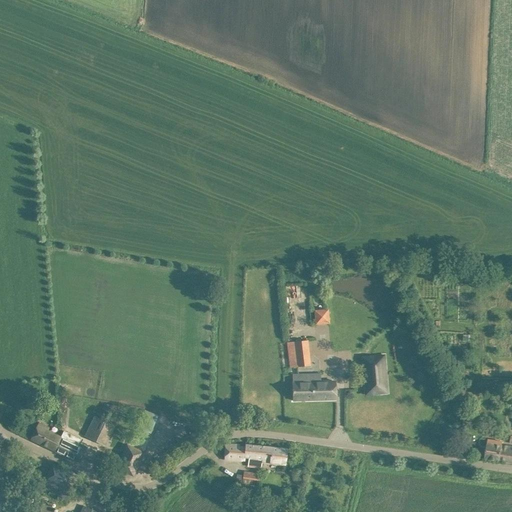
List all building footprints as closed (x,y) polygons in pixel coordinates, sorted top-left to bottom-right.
[(327,310),(315,311),(316,323),(328,322),(327,310)] [(287,344),(289,358),(290,367),(304,366),(303,356),(309,355),(307,342),(306,342),(287,344)] [(384,355),(362,357),(365,395),(387,393),(384,355)] [(335,381),(320,382),(306,382),(306,374),(292,374),(292,382),(293,400),(335,399),(335,381)] [(96,428),(90,438),(104,445),(114,425),(104,420),(99,430),(96,428)] [(30,439),(53,450),(59,439),(45,432),(46,429),(37,425),(35,430),(30,439)] [(59,439),(53,450),(79,462),(86,449),(60,436),(59,439)] [(488,439),(485,458),(511,462),(511,446),(502,445),(502,441),(488,439)] [(127,445),(120,459),(116,469),(133,476),(143,452),(144,451),(131,445),(127,443),(127,445)] [(225,444),(224,459),(234,460),(244,461),(244,457),(249,457),(248,466),(261,467),(261,462),(269,463),(269,464),(285,465),(285,459),(286,449),(245,445),(245,447),(239,447),(239,445),(225,444)] [(75,485),(79,476),(52,463),(48,473),(40,491),(67,503),(75,485)] [(242,488),(256,490),(258,474),(244,471),(243,475),(237,474),(235,488),(242,489),(242,488)] [(29,511),(52,511),(55,508),(35,499),(29,511)]
